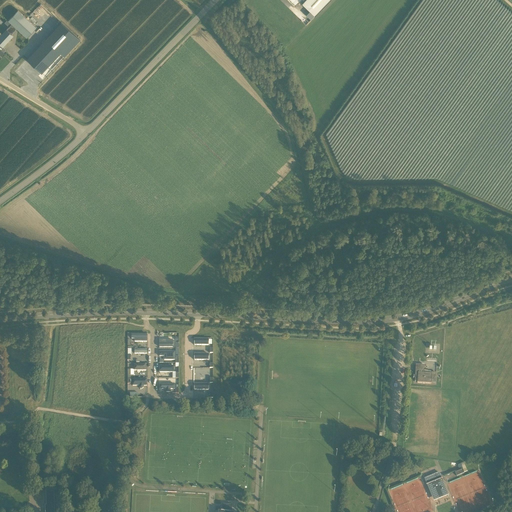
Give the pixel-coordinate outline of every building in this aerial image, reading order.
[(329,0),(288,0),(295,6),(300,1),(315,15),(329,0)] [(8,20),(7,22),(25,39),(35,29),(16,12),(8,20)] [(61,22),(27,58),(42,73),(60,53),(64,57),(80,40),(61,22)] [(13,36),(6,29),(0,36),(0,56),(5,51),(5,48),(3,47),(13,36)] [(135,343),(147,343),(147,335),(132,335),(132,340),(135,340),(135,343)] [(431,374),(424,373),(424,365),(416,365),(415,382),(417,382),(417,383),(431,384),(431,383),(435,383),(436,373),(431,373),(431,374)] [(139,387),(139,389),(140,390),(142,390),(144,389),(144,387),(147,387),(147,380),(133,380),(133,387),(139,387)] [(171,393),(171,390),(175,390),(175,385),(159,385),(159,390),(166,390),(166,393),(171,393)] [(441,479),(439,473),(424,479),(427,485),(426,485),(429,484),(434,497),(447,491),(442,479),(442,478),(441,479)] [(45,505),(45,511),(54,511),(54,489),(46,490),(46,505),(45,505)]
